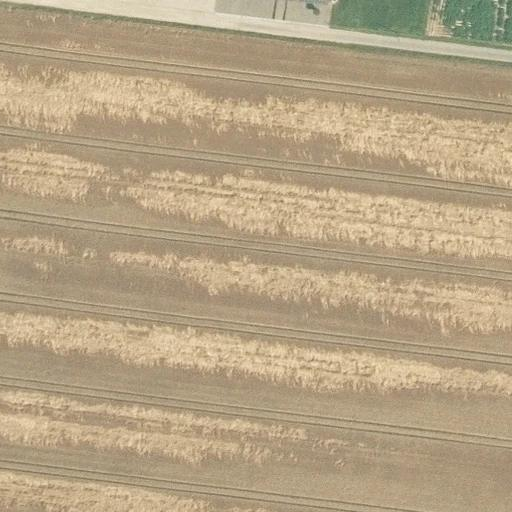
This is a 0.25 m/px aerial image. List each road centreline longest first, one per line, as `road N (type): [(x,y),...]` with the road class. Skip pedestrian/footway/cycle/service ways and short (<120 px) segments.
road 1 (track): [(256,26),(511,58)]
road 2 (track): [(45,0),(256,26)]
